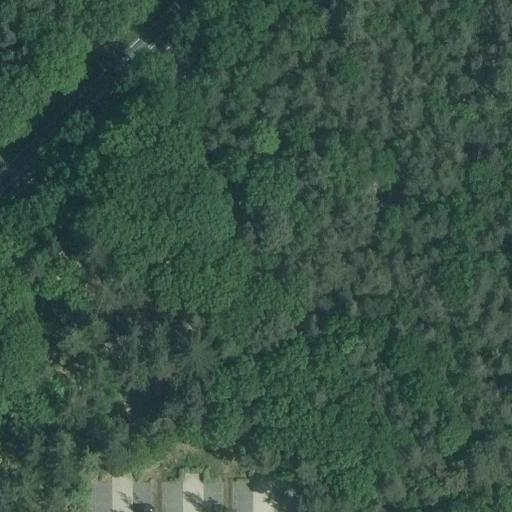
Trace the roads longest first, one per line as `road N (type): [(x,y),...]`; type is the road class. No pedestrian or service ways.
road 1 (unclassified): [(0,249),(258,0)]
road 2 (primary): [(0,190),(197,0)]
